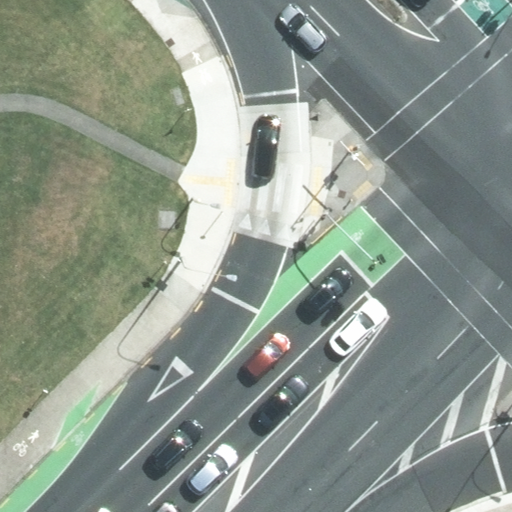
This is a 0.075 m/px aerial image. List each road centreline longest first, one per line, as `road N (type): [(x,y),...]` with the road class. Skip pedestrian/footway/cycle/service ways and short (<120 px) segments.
road 1 (primary): [(63,511),(244,271),(271,187),(266,95),(224,0)]
road 2 (secondary): [(511,240),(210,511)]
road 3 (primary): [(511,215),(294,0)]
road 4 (primary): [(511,457),(424,483),(244,511)]
